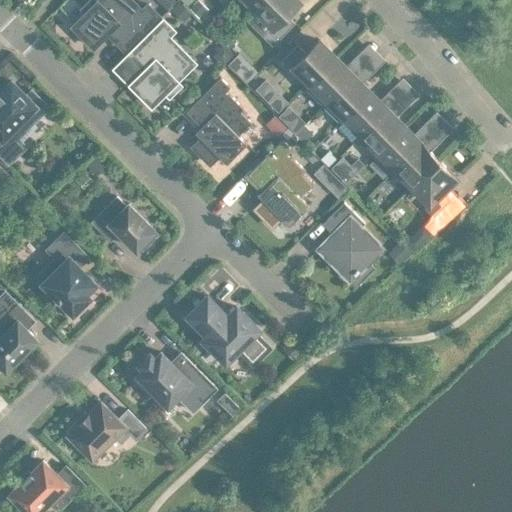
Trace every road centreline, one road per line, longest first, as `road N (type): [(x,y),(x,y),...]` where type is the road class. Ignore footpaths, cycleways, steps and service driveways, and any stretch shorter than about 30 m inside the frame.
road 1 (residential): [(0,438),(209,228)]
road 2 (residential): [(209,228),(17,34)]
road 3 (residential): [(511,149),(377,0)]
road 4 (residential): [(305,323),(209,228)]
